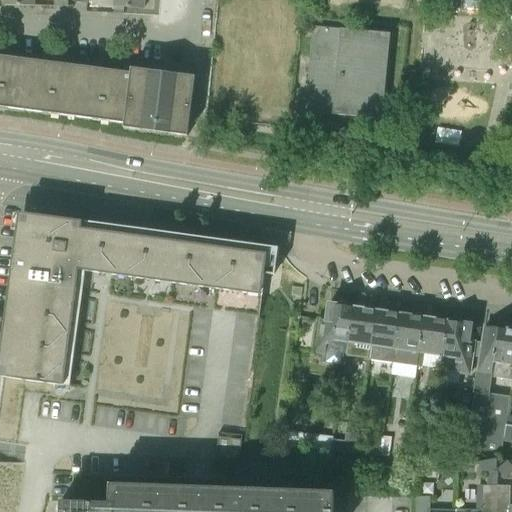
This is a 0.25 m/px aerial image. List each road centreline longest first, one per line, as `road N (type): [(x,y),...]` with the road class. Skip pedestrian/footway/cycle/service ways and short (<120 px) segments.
road 1 (primary): [(319,197),(0,137)]
road 2 (primary): [(0,172),(313,231)]
road 3 (residential): [(313,231),(314,250),(326,259),(511,286)]
road 4 (residential): [(0,18),(178,29),(195,0)]
road 5 (primary): [(313,231),(511,262)]
road 6 (primary): [(511,229),(319,197)]
